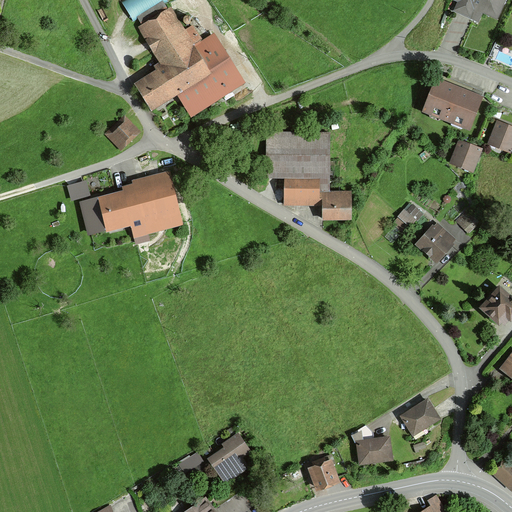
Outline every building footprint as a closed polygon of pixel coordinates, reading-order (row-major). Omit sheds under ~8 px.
[(495,17),(502,0),(459,0),(458,3),(455,1),(452,8),(476,19),(480,10),(495,17)] [(166,67),(136,86),(150,108),(175,91),(188,111),(219,92),(221,96),(242,83),(214,38),(202,45),(190,26),(181,33),(168,12),(141,28),(166,67)] [(467,128),(479,98),(435,81),(424,111),(467,128)] [(508,152),(511,143),(511,128),(497,122),(488,144),(508,152)] [(113,132),(124,143),(132,136),(122,124),(113,132)] [(283,200),(321,200),(321,194),(328,194),(328,133),(265,132),(265,178),(284,178),(283,200)] [(470,171),(479,149),(459,141),(450,163),(470,171)] [(87,195),(83,183),(68,187),(71,200),(87,195)] [(179,224),(170,184),(100,201),(99,198),(81,202),(89,234),(107,229),(106,225),(129,220),(135,243),(147,240),(146,233),(179,224)] [(349,194),(340,194),(328,194),(321,194),(321,200),(321,219),(349,218),(349,194)] [(398,216),(409,226),(414,220),(411,218),(416,211),(411,206),(405,213),(402,210),(398,216)] [(456,223),(466,232),(477,222),(467,212),(456,223)] [(417,244),(435,261),(450,245),(449,244),(453,240),(436,225),(432,229),(431,228),(417,244)] [(498,289),(481,307),(497,322),(499,320),(503,324),(509,317),(509,318),(511,314),(511,296),(509,297),(508,298),(498,289)] [(511,355),(503,368),(511,374),(511,355)] [(437,418),(426,400),(400,416),(410,432),(420,426),(422,428),(437,418)] [(365,426),(364,426),(350,434),(354,443),(356,442),(359,460),(370,459),(371,462),(390,459),(387,438),(372,440),(371,433),(365,426)] [(239,456),(248,450),(237,435),(228,441),(230,445),(208,460),(216,472),(225,466),(232,476),(246,466),(239,456)] [(494,470),(507,482),(511,476),(511,469),(510,467),(511,464),(511,463),(506,458),(494,470)] [(317,488),(336,481),(329,462),(324,464),(322,459),(312,463),(314,467),(309,469),(317,488)] [(288,472),(290,476),(300,471),(298,467),(288,472)] [(444,511),(434,496),(428,500),(431,506),(421,511),(444,511)] [(212,511),(204,500),(185,511),(212,511)]
